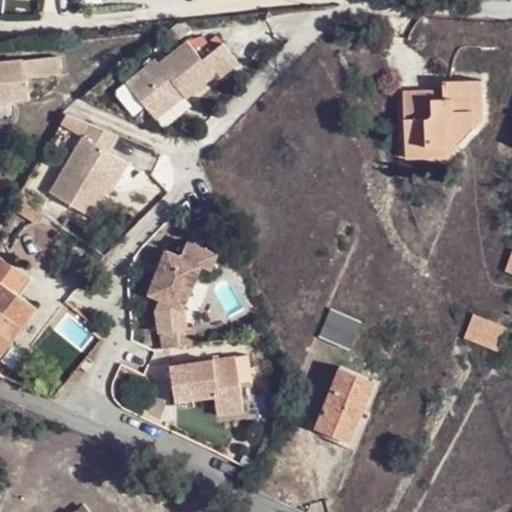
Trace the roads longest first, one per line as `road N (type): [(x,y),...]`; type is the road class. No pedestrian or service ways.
road 1 (residential): [(70,405),(117,339),(123,249),(269,77),(322,26),(366,6)]
road 2 (residential): [(310,0),(74,21)]
road 3 (residential): [(70,405),(276,511)]
road 4 (residential): [(366,6),(511,11)]
